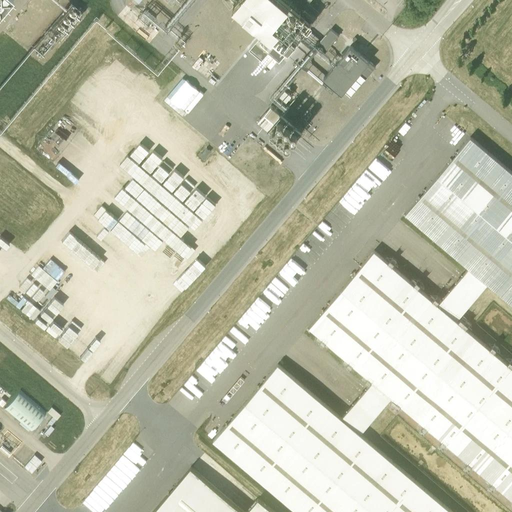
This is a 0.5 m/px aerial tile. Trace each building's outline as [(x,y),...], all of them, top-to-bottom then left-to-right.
[(0,0),(0,12),(10,0),(0,0)] [(288,0),(233,0),(289,47),(312,20),(288,0)] [(138,16),(149,25),(153,19),(143,10),(138,16)] [(339,35),(331,29),(318,44),(326,51),(339,35)] [(359,45),(362,42),(355,36),(353,39),(359,45)] [(324,78),(329,82),(342,93),(359,73),(365,78),(375,66),(351,45),(324,78)] [(276,64),(283,55),(284,54),(277,48),(269,58),(276,64)] [(285,89),(278,97),(284,102),(291,94),(285,89)] [(340,96),(332,105),(341,112),(348,104),(340,96)] [(269,104),(260,122),(272,128),(277,118),(279,119),(283,111),(269,104)] [(298,511),(453,511),(361,434),(392,397),(511,497),(511,366),(457,320),(489,283),(511,302),(511,171),(470,137),(406,213),(470,267),(439,305),(374,250),(310,326),(374,381),(342,418),(278,364),(213,440),(298,511)] [(160,188),(153,198),(193,230),(201,221),(160,188)] [(144,211),(136,220),(173,253),(181,244),(144,211)] [(109,271),(134,292),(141,283),(116,262),(109,271)] [(169,310),(194,279),(185,272),(159,302),(169,310)] [(149,318),(134,334),(142,342),(157,326),(149,318)] [(101,375),(110,382),(125,364),(116,356),(101,375)] [(30,431),(47,412),(20,390),(4,409),(30,431)] [(7,431),(0,439),(0,450),(9,458),(22,443),(7,431)] [(32,471),(42,460),(35,454),(25,465),(32,471)] [(274,511),(258,498),(246,511),(244,511),(191,467),(152,511),(274,511)]
